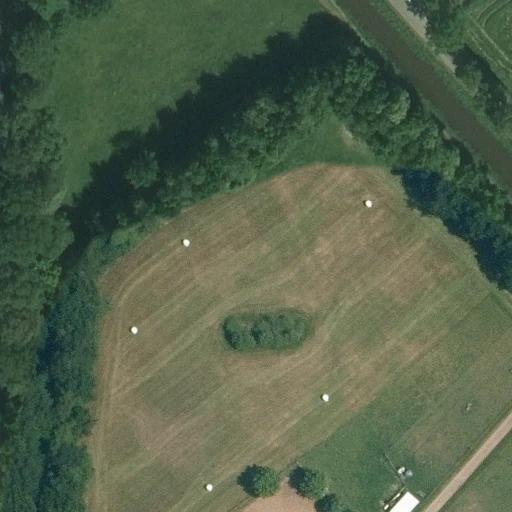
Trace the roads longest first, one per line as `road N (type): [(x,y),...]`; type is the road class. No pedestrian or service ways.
road 1 (unclassified): [(511,123),(399,0)]
road 2 (track): [(511,415),(427,511)]
